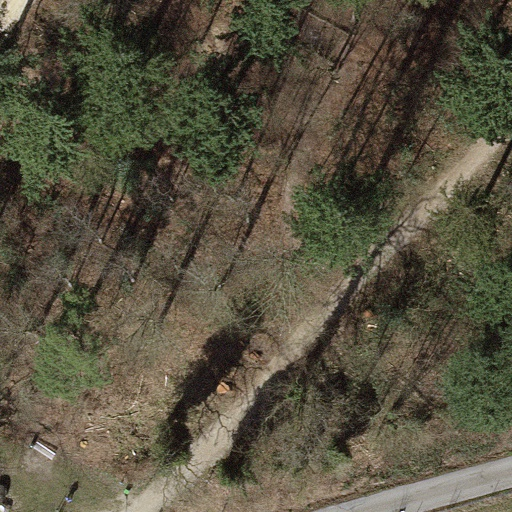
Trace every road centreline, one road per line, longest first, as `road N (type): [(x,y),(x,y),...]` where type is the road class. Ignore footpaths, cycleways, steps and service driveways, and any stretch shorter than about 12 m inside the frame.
road 1 (track): [(141,511),(511,105)]
road 2 (residential): [(357,511),(511,470)]
